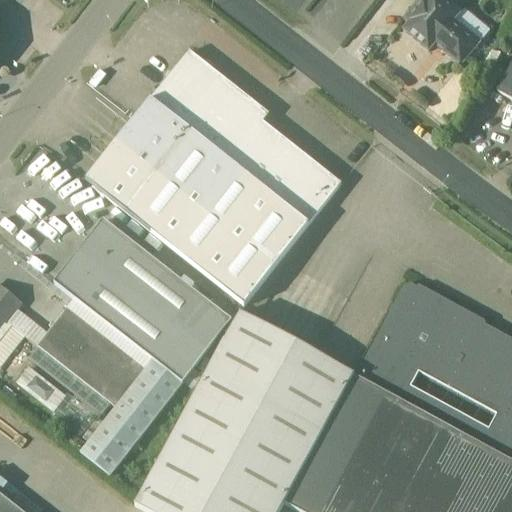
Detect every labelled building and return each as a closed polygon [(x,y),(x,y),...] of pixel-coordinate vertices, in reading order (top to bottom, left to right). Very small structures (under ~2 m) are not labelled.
[(409,24),(403,31),(429,53),(435,46),(461,67),(481,44),(455,22),(461,15),(442,0),(428,0),(429,0),(428,0),(420,0),(404,20),(409,24)] [(164,100),(94,189),(244,308),(342,185),(255,116),(261,109),(189,52),(157,94),(164,100)] [(511,64),(498,92),(511,99),(511,64)] [(55,285),(153,363),(154,362),(183,386),(232,323),(104,222),(55,285)] [(511,511),(511,340),(407,283),(355,378),(241,315),(136,507),(145,511),(281,511),(285,505),(297,511),(511,511)] [(0,317),(7,323),(21,304),(0,288),(0,317)] [(146,372),(68,310),(39,348),(116,409),(81,455),(110,478),(183,386),(154,362),(153,363),(146,372)] [(56,392),(37,377),(28,389),(47,404),(56,392)] [(67,447),(77,455),(85,445),(75,437),(67,447)] [(0,511),(20,511),(0,496),(0,511)]
